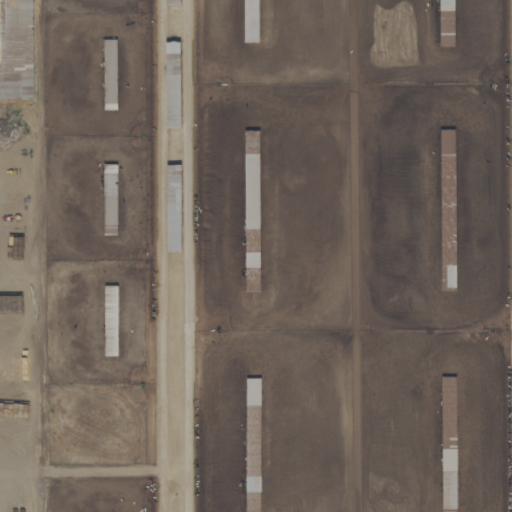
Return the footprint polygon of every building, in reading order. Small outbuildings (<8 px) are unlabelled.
[(0,0),(0,6),(0,72),(0,99),(34,99),(33,1),(20,1),(20,3),(8,3),(8,0),(0,0)] [(260,42),(259,0),(244,0),(245,42),(260,42)] [(439,0),(440,46),(455,46),(454,0),(439,0)] [(104,110),(117,110),(116,62),(103,62),(104,110)] [(260,279),(258,160),(253,160),(253,178),(246,178),(247,224),(256,224),(256,241),(246,241),(247,279),(260,279)] [(104,234),(118,234),(117,164),(103,164),(104,234)]
